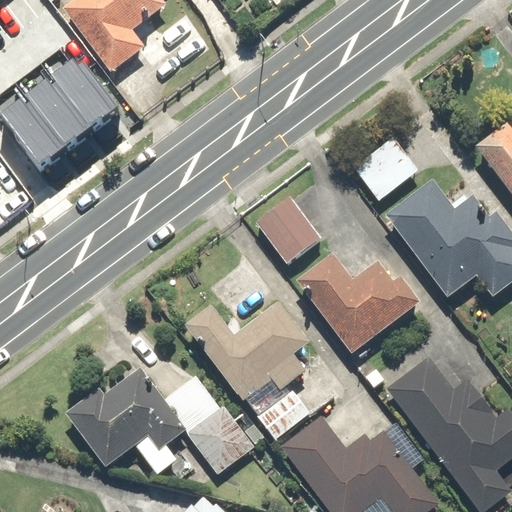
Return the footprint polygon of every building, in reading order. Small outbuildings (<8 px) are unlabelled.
[(83,0),(62,16),(66,21),(108,79),(143,54),(130,36),(162,13),(152,0),(83,0)] [(73,57),(0,113),(0,118),(37,166),(113,108),(73,57)] [(511,144),(511,145),(503,134),(476,153),(511,203),(511,144)] [(354,176),(377,206),(415,177),(392,147),(354,176)] [(430,188),(384,223),(445,305),(475,283),(488,301),(511,284),(511,254),(473,201),(451,216),(430,188)] [(291,199),(253,226),(282,267),(320,240),(291,199)] [(380,265),(350,288),(331,262),(297,288),(317,314),(316,315),(352,360),(386,335),(385,334),(416,311),(380,265)] [(261,383),(265,380),(278,397),(303,378),(291,361),(304,351),(272,309),(230,341),(208,313),(184,332),(241,408),(266,389),(261,383)] [(492,511),(510,499),(494,478),(496,476),(497,477),(511,465),(511,421),(507,414),(494,422),(465,385),(452,396),(427,363),(406,379),(386,394),(474,511),(492,511)] [(182,432),(141,377),(129,386),(128,384),(71,429),(106,473),(147,441),(156,452),(182,432)] [(223,411),(187,438),(216,477),(252,451),(223,411)] [(322,421),(279,453),(323,511),(368,511),(379,504),(384,511),(432,511),(437,508),(382,436),(369,446),(364,440),(347,453),(322,421)]
